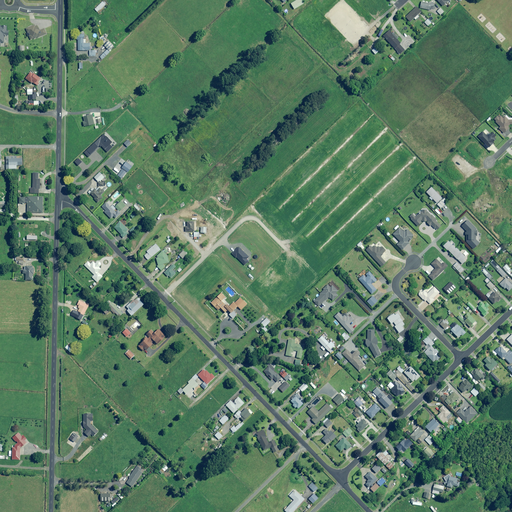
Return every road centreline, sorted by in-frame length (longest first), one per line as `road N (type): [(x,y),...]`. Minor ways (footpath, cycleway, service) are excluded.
road 1 (residential): [(57,201),(75,207),(338,479)]
road 2 (residential): [(50,511),(57,201)]
road 3 (residential): [(57,201),(60,9)]
road 4 (residential): [(338,479),(461,358)]
road 5 (residential): [(414,261),(398,277),(397,291),(461,358)]
